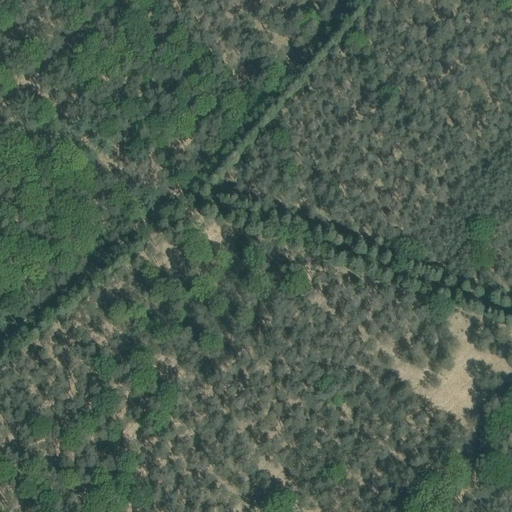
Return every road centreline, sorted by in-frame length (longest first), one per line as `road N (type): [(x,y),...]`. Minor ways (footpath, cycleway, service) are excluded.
road 1 (track): [(0,346),(193,184),(355,0)]
road 2 (track): [(114,138),(193,184),(296,225)]
